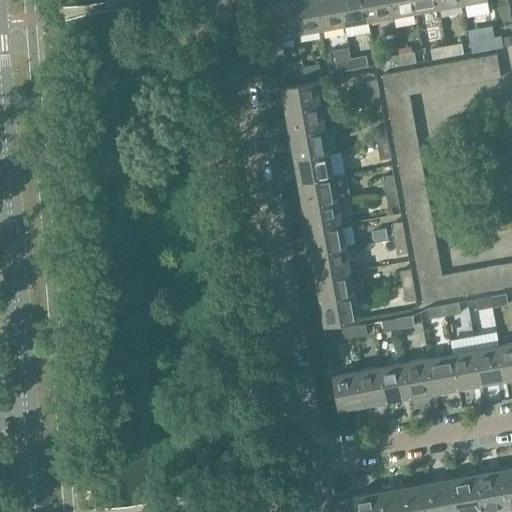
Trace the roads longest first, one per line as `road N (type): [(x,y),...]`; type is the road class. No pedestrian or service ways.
road 1 (residential): [(310,459),(231,0)]
road 2 (tertiary): [(35,511),(0,76)]
road 3 (residential): [(310,459),(511,423)]
